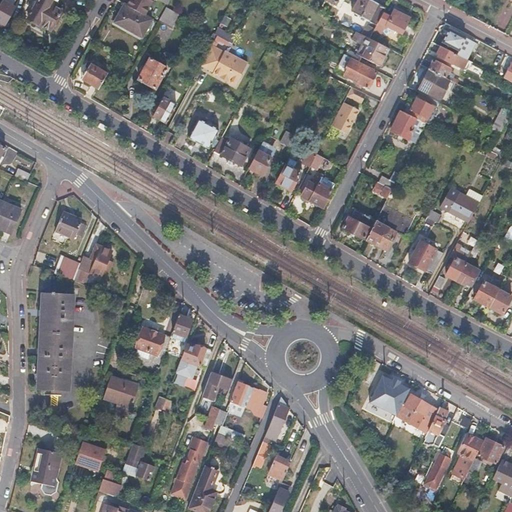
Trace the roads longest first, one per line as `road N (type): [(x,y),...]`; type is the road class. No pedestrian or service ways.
road 1 (residential): [(53,87),(316,242)]
road 2 (residential): [(438,8),(316,242)]
road 3 (residential): [(224,322),(62,167)]
road 4 (residential): [(316,242),(511,349)]
road 5 (residential): [(511,430),(359,339),(323,336)]
road 6 (residential): [(14,300),(19,421),(0,491)]
road 7 (residential): [(283,376),(226,511)]
